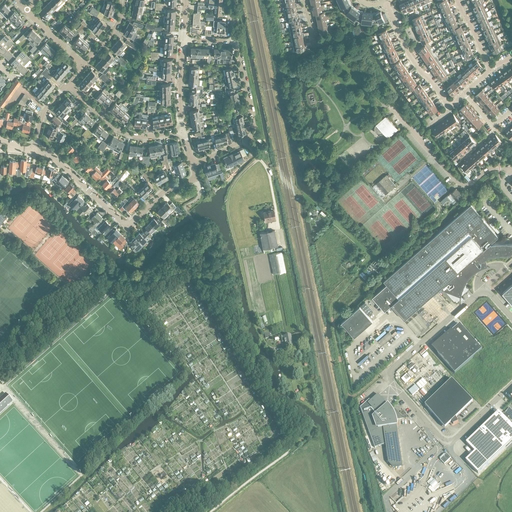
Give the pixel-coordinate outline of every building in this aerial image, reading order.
[(54,0),(50,0),(48,2),(55,9),(57,11),(61,6),(59,4),(54,0)] [(104,3),(103,6),(113,9),(115,3),(104,0),(104,3)] [(376,13),(373,14),(363,13),(360,12),(352,6),(350,3),(348,0),(337,0),(341,7),(342,7),(347,12),(346,13),(355,20),(355,19),(362,21),(362,22),(372,23),(372,22),(379,21),(380,22),(385,20),(387,18),(385,13),(382,14),(381,11),(376,13)] [(414,10),(413,8),(409,0),(405,2),(408,10),(409,12),(414,10)] [(48,2),(44,7),(50,13),(55,9),(48,2)] [(403,12),(408,10),(405,2),(400,4),(403,12)] [(134,3),(133,10),(142,11),(143,5),(134,3)] [(207,3),(207,6),(207,10),(207,7),(214,8),(214,14),(221,15),(222,4),(207,3)] [(440,7),(442,12),(450,8),(448,3),(440,7)] [(483,8),(481,3),(480,3),(475,5),(472,6),(474,11),(483,8)] [(0,11),(7,19),(8,17),(14,11),(13,12),(5,4),(0,8),(0,11)] [(207,6),(198,5),(197,8),(198,8),(198,13),(193,13),(193,23),(204,24),(204,21),(200,21),(200,13),(199,13),(200,9),(207,10),(207,6)] [(113,9),(103,6),(102,9),(101,12),(103,13),(112,16),(113,9)] [(50,13),(44,7),(39,11),(42,14),(41,16),(46,21),(52,15),(50,13)] [(442,17),(444,16),(452,13),(450,8),(442,12),(440,12),(442,17)] [(476,16),(485,12),(483,8),(474,11),(476,16)] [(142,11),(133,10),(132,16),(140,18),(142,11)] [(12,21),(13,21),(19,16),(14,11),(8,17),(9,18),(9,19),(9,20),(9,21),(10,21),(11,22),(12,21)] [(479,20),(487,17),(485,12),(476,16),(479,20)] [(444,16),(446,21),(454,17),(452,13),(444,16)] [(66,19),(68,22),(74,16),(72,14),(66,19)] [(19,16),(13,21),(13,22),(11,23),(17,29),(21,25),(19,24),(23,20),(19,16)] [(412,19),(414,24),(422,21),(420,16),(412,19)] [(94,22),(96,23),(102,29),(106,24),(98,17),(94,22)] [(446,21),(448,26),(456,22),(454,17),(446,21)] [(481,25),(489,22),(487,17),(479,20),(481,25)] [(82,24),(84,26),(87,28),(89,26),(83,20),(81,23),(82,24)] [(416,29),(424,25),(427,24),(425,20),(422,21),(414,24),(416,29)] [(129,22),(126,27),(134,32),(137,26),(142,28),(143,25),(134,22),(133,24),(129,22)] [(449,31),(453,30),(453,29),(458,27),(458,26),(456,22),(448,26),(447,26),(449,31)] [(483,30),(491,26),(489,22),(481,25),(483,30)] [(59,31),(64,35),(71,27),(69,29),(67,27),(68,25),(66,23),(59,31)] [(102,29),(96,23),(94,26),(92,25),(90,27),(98,34),(102,29)] [(204,24),(193,23),(192,34),(199,35),(199,28),(205,29),(206,26),(206,24),(204,24)] [(416,29),(418,34),(426,30),(424,25),(416,29)] [(453,29),(453,30),(455,34),(463,30),(465,29),(464,27),(462,28),(461,25),(458,26),(458,27),(453,29)] [(485,34),(493,31),(491,26),(483,30),(485,34)] [(71,27),(64,35),(68,39),(70,37),(72,39),(78,32),(74,29),(73,30),(71,27)] [(137,33),(134,32),(126,27),(123,33),(131,37),(130,38),(133,40),(137,33)] [(26,35),(31,40),(37,34),(32,29),(29,32),(27,30),(18,39),(14,43),(16,45),(20,41),(21,41),(26,35)] [(380,38),(388,35),(390,34),(389,33),(389,32),(388,32),(387,32),(386,30),(378,33),(380,38)] [(418,34),(420,38),(429,35),(426,30),(418,34)] [(453,35),(455,40),(465,35),(463,30),(455,34),(453,35)] [(485,40),(495,36),(493,31),(485,34),(486,37),(485,37),(485,38),(485,39),(485,40)] [(0,48),(10,38),(6,34),(0,40),(0,48)] [(30,50),(32,52),(42,43),(40,41),(42,38),(37,34),(31,40),(29,42),(33,47),(30,50)] [(423,43),(424,43),(427,41),(433,39),(431,34),(429,35),(420,38),(423,43)] [(380,38),(383,43),(391,39),(388,35),(380,38)] [(457,44),(459,43),(467,40),(465,35),(455,40),(457,44)] [(73,43),(78,48),(83,41),(81,39),(82,38),(80,36),(73,43)] [(488,41),(489,44),(497,40),(495,36),(485,40),(486,41),(487,42),(488,41)] [(4,56),(6,58),(12,53),(8,49),(14,43),(10,38),(0,48),(0,52),(0,53),(0,52),(1,53),(1,54),(2,55),(3,55),(4,56)] [(120,38),(115,43),(122,49),(127,43),(137,50),(139,48),(132,43),(127,39),(124,42),(120,38)] [(383,48),(394,43),(394,42),(393,42),(392,41),(392,42),(391,39),(383,43),(381,44),(383,48)] [(489,44),(491,48),(501,44),(499,39),(497,40),(489,44)] [(459,43),(461,48),(469,44),(467,40),(459,43)] [(83,41),(78,48),(82,52),(89,44),(87,42),(86,43),(83,41)] [(421,55),(430,48),(432,47),(427,41),(424,43),(425,45),(418,50),(421,55)] [(40,49),(45,53),(50,47),(46,42),(44,45),(42,43),(32,52),(34,55),(40,49)] [(122,49),(115,43),(111,48),(118,54),(122,49)] [(395,49),(394,46),(395,45),(394,44),(394,43),(383,48),(385,53),(395,49)] [(461,48),(463,53),(471,49),(469,44),(461,48)] [(501,44),(491,48),(493,53),(503,49),(501,44)] [(50,47),(45,53),(49,58),(48,58),(43,64),(46,67),(55,55),(53,53),(55,51),(50,47)] [(197,57),(197,48),(191,48),(191,52),(188,52),(188,57),(191,57),(197,57)] [(421,55),(424,59),(433,52),(430,48),(421,55)] [(387,58),(398,53),(398,52),(397,51),(396,51),(395,49),(385,53),(387,58)] [(471,49),(463,53),(461,54),(463,59),(465,58),(473,54),(471,49)] [(14,66),(15,66),(26,55),(22,51),(16,57),(12,53),(6,58),(9,61),(9,62),(10,63),(11,63),(12,64),(12,65),(14,66)] [(108,51),(104,56),(110,62),(114,65),(116,63),(114,61),(116,59),(108,51)] [(424,59),(427,63),(436,56),(433,52),(424,59)] [(391,62),(399,58),(398,55),(399,54),(398,53),(387,58),(389,63),(391,62)] [(26,55),(15,66),(15,67),(17,69),(18,69),(18,70),(18,71),(19,72),(20,72),(23,75),(28,69),(24,65),(30,59),(30,58),(28,56),(26,55)] [(104,56),(99,61),(106,67),(110,62),(104,56)] [(121,56),(119,58),(125,64),(128,61),(121,56)] [(427,63),(430,67),(439,61),(436,56),(427,63)] [(125,64),(119,58),(117,60),(123,66),(125,64)] [(473,63),(473,64),(479,70),(483,67),(477,60),(476,59),(475,59),(472,62),(473,63)] [(393,65),(396,69),(403,64),(400,60),(393,65)] [(59,68),(57,70),(63,76),(67,71),(61,65),(59,63),(56,61),(54,63),(57,65),(59,68)] [(61,65),(67,71),(72,66),(65,61),(61,65)] [(106,67),(99,61),(95,66),(103,73),(101,75),(107,80),(109,77),(105,74),(109,69),(106,67)] [(430,67),(433,71),(442,65),(439,61),(430,67)] [(396,69),(399,73),(406,68),(405,66),(405,65),(405,64),(404,63),(403,64),(396,69)] [(190,67),(190,73),(198,74),(199,69),(201,69),(202,69),(202,68),(203,68),(203,67),(203,64),(201,64),(199,64),(194,64),(193,67),(190,67)] [(473,64),(469,67),(475,74),(479,70),(473,64)] [(433,71),(436,75),(445,69),(442,65),(433,71)] [(46,67),(43,71),(50,77),(52,75),(59,80),(63,76),(57,70),(55,69),(54,70),(53,70),(50,73),(48,70),(49,69),(46,67)] [(235,73),(233,67),(225,69),(223,70),(224,76),(224,75),(235,73)] [(469,67),(465,70),(471,77),(475,74),(469,67)] [(399,73),(402,78),(409,72),(406,68),(399,73)] [(445,69),(436,75),(439,80),(448,73),(445,69)] [(92,70),(87,74),(94,80),(98,76),(92,70)] [(461,74),(462,75),(467,80),(468,80),(471,77),(465,70),(461,74)] [(511,77),(507,70),(503,72),(508,81),(511,78),(511,77)] [(47,78),(43,82),(43,83),(51,90),(55,85),(49,80),(48,79),(50,77),(43,71),(41,73),(47,78)] [(402,78),(405,82),(412,77),(410,75),(411,74),(411,73),(410,72),(409,72),(402,78)] [(503,72),(498,75),(504,84),(508,81),(503,72)] [(236,79),(235,74),(235,73),(224,75),(226,82),(226,81),(236,79)] [(87,74),(83,79),(89,85),(94,80),(87,74)] [(462,75),(458,78),(464,85),(468,81),(468,80),(467,80),(462,75)] [(498,75),(494,78),(500,87),(504,84),(498,75)] [(105,82),(104,84),(106,86),(112,80),(109,77),(107,80),(105,82)] [(405,82),(408,86),(415,81),(412,77),(405,82)] [(458,78),(455,82),(460,88),(464,85),(458,78)] [(500,87),(494,78),(490,82),(496,90),(500,87)] [(43,87),(41,89),(47,95),(51,90),(43,83),(43,82),(39,79),(37,81),(40,83),(40,84),(43,87)] [(89,85),(83,79),(79,84),(85,90),(89,85)] [(191,85),(191,88),(202,89),(202,87),(201,86),(199,85),(200,80),(198,80),(189,79),(189,85),(191,85)] [(234,86),(237,85),(236,79),(226,81),(226,84),(225,85),(225,86),(225,87),(225,89),(225,90),(225,91),(235,89),(234,86)] [(26,89),(32,82),(30,80),(24,86),(26,89)] [(411,90),(413,89),(418,85),(415,81),(408,86),(411,90)] [(455,82),(451,85),(457,91),(460,88),(455,82)] [(413,89),(416,93),(423,88),(420,83),(418,85),(413,89)] [(457,91),(451,85),(447,88),(453,95),(457,91)] [(47,95),(41,89),(39,88),(35,92),(32,95),(38,100),(40,97),(43,99),(47,95)] [(189,92),(189,98),(199,98),(199,96),(200,96),(202,93),(202,89),(191,88),(191,92),(189,92)] [(416,93),(419,97),(426,92),(423,88),(416,93)] [(96,97),(101,102),(109,93),(104,89),(102,91),(96,97)] [(239,97),(237,91),(235,92),(235,89),(225,91),(226,94),(228,97),(228,99),(230,99),(239,97)] [(474,96),(478,100),(486,94),(482,90),(474,96)] [(419,97),(422,101),(429,96),(426,92),(419,97)] [(109,93),(101,102),(106,106),(114,97),(109,93)] [(478,100),(481,104),(489,97),(486,94),(478,100)] [(67,97),(63,101),(69,107),(73,103),(76,105),(79,102),(72,96),(70,99),(67,97)] [(422,101),(425,105),(432,100),(429,96),(422,101)] [(481,104),(485,108),(492,101),(489,97),(481,104)] [(199,98),(189,98),(189,104),(192,104),(193,106),(200,106),(199,98)] [(31,110),(37,105),(32,100),(27,105),(31,110)] [(425,105),(428,109),(435,104),(432,100),(425,105)] [(63,101),(59,106),(65,112),(69,107),(63,101)] [(485,108),(488,112),(496,105),(492,101),(485,108)] [(109,109),(114,114),(122,104),(120,102),(118,105),(115,103),(109,109)] [(119,118),(125,111),(131,104),(129,103),(126,107),(123,104),(122,104),(114,114),(119,118)] [(435,104),(428,109),(431,114),(438,109),(435,104)] [(458,110),(462,115),(470,108),(469,106),(468,104),(467,105),(466,104),(458,110)] [(496,105),(488,112),(492,116),(499,109),(496,105)] [(65,112),(59,106),(55,111),(61,116),(60,117),(62,120),(61,120),(67,125),(69,123),(63,118),(67,113),(65,112)] [(77,117),(83,110),(80,108),(74,115),(77,117)] [(462,115),(465,118),(473,112),(470,108),(462,115)] [(125,111),(119,118),(124,122),(130,115),(125,111)] [(16,126),(17,121),(18,119),(14,118),(14,119),(9,118),(10,113),(6,112),(5,118),(4,118),(3,125),(3,126),(12,128),(13,125),(16,126)] [(75,118),(70,124),(73,127),(77,121),(82,125),(90,117),(85,112),(78,120),(76,118),(75,118)] [(134,126),(140,127),(141,114),(142,114),(142,112),(140,112),(136,112),(136,113),(135,113),(135,115),(134,115),(134,117),(135,117),(134,126)] [(465,118),(469,122),(476,115),(473,112),(465,118)] [(19,115),(18,119),(17,121),(30,123),(30,121),(31,121),(33,115),(30,114),(26,113),(26,116),(19,115)] [(233,123),(235,123),(244,121),(242,115),(239,116),(238,113),(231,114),(233,123)] [(453,114),(449,117),(455,125),(459,122),(453,114)] [(469,122),(472,126),(480,119),(476,115),(469,122)] [(57,137),(60,131),(62,128),(60,127),(61,124),(61,123),(54,116),(50,121),(56,126),(55,128),(50,126),(45,135),(46,135),(46,136),(49,138),(51,137),(52,138),(53,135),(57,137)] [(81,135),(84,137),(90,130),(87,129),(89,127),(94,121),(90,117),(82,125),(86,129),(81,135)] [(398,129),(387,117),(377,125),(388,137),(398,129)] [(449,117),(445,120),(451,128),(455,125),(449,117)] [(480,119),(472,126),(476,130),(483,123),(480,119)] [(445,120),(441,123),(446,131),(451,128),(445,120)] [(17,121),(16,126),(20,127),(22,128),(22,130),(29,132),(30,126),(29,126),(30,123),(17,121)] [(202,121),(191,123),(192,129),(196,129),(196,131),(204,130),(203,127),(202,121)] [(441,123),(436,126),(442,134),(446,131),(441,123)] [(92,132),(97,136),(103,129),(99,125),(92,132)] [(442,134),(436,126),(432,129),(438,137),(442,134)] [(97,136),(96,137),(101,141),(108,133),(103,129),(97,136)] [(222,144),(220,135),(219,133),(214,134),(213,129),(209,130),(211,135),(214,134),(214,135),(214,136),(214,137),(216,145),(222,144)] [(90,130),(84,137),(86,139),(92,132),(90,130)] [(60,131),(57,137),(57,138),(62,141),(66,134),(60,131)] [(201,135),(200,132),(194,133),(195,137),(198,136),(199,140),(196,141),(197,141),(196,141),(198,150),(204,148),(201,137),(202,137),(201,135)] [(226,134),(220,135),(222,144),(228,142),(226,134)] [(492,137),(491,138),(498,145),(502,142),(495,134),(494,135),(493,134),(491,136),(492,137)] [(469,135),(465,139),(472,146),(476,143),(469,135)] [(204,136),(202,137),(201,137),(204,148),(210,147),(209,143),(212,143),(211,137),(205,139),(204,136)] [(109,144),(114,147),(119,140),(113,137),(109,144)] [(491,138),(487,141),(494,149),(498,145),(491,138)] [(465,139),(461,142),(468,150),(472,146),(465,139)] [(119,140),(114,147),(120,150),(124,143),(119,140)] [(487,141),(484,144),(490,152),(494,149),(487,141)] [(170,149),(171,154),(179,153),(177,142),(169,143),(169,144),(165,144),(166,151),(169,150),(169,149),(170,149)] [(461,142),(458,146),(464,153),(468,150),(461,142)] [(80,145),(72,154),(74,156),(73,157),(78,161),(80,159),(82,161),(86,157),(84,155),(82,157),(79,154),(80,153),(78,152),(84,145),(82,143),(80,145)] [(70,153),(72,154),(80,145),(78,144),(76,146),(74,144),(72,146),(70,144),(65,149),(69,153),(70,153)] [(484,144),(480,148),(487,155),(490,152),(484,144)] [(156,154),(155,145),(149,146),(151,158),(157,157),(156,154)] [(458,146),(454,149),(461,157),(464,153),(458,146)] [(480,148),(476,151),(483,159),(487,155),(480,148)] [(461,157),(454,149),(450,152),(456,160),(461,157)] [(223,159),(226,164),(223,165),(226,170),(233,167),(232,166),(237,164),(244,160),(240,151),(230,156),(230,155),(223,159)] [(476,151),(472,154),(479,162),(483,159),(476,151)] [(469,157),(468,158),(475,166),(479,162),(472,154),(471,155),(470,154),(469,156),(469,157)] [(468,158),(464,161),(471,169),(475,166),(468,158)] [(168,162),(169,166),(173,165),(177,177),(185,174),(181,162),(176,164),(174,159),(170,161),(168,162)] [(21,163),(18,163),(17,171),(20,172),(20,170),(26,171),(26,174),(29,174),(30,168),(26,167),(26,160),(21,160),(21,163)] [(88,170),(90,172),(94,168),(93,167),(93,166),(86,160),(81,165),(88,171),(88,170)] [(17,171),(18,163),(15,162),(15,161),(10,161),(9,174),(17,174),(17,171)] [(471,169),(464,161),(460,165),(467,172),(471,169)] [(215,163),(210,165),(210,164),(207,165),(207,166),(204,167),(207,177),(223,172),(220,163),(215,165),(215,163)] [(40,178),(43,179),(45,170),(43,169),(43,168),(37,166),(36,169),(32,168),(31,175),(34,176),(35,172),(41,174),(40,178)] [(94,168),(90,172),(92,174),(91,175),(96,179),(98,177),(101,180),(110,170),(107,167),(102,172),(96,166),(94,168)] [(45,170),(43,179),(47,180),(47,179),(51,180),(52,178),(53,176),(52,176),(54,169),(49,168),(48,171),(45,170)] [(164,170),(159,174),(163,181),(169,178),(164,170)] [(62,189),(67,182),(69,181),(62,175),(61,176),(58,173),(51,181),(54,184),(56,182),(60,186),(59,187),(62,189)] [(163,181),(159,174),(153,177),(158,184),(163,181)] [(396,185),(389,177),(387,175),(377,183),(386,194),(396,185)] [(107,188),(109,190),(119,179),(116,177),(112,182),(110,181),(110,182),(107,179),(108,178),(106,176),(102,181),(104,183),(102,185),(106,189),(107,188)] [(119,187),(123,183),(119,179),(109,190),(111,191),(110,192),(115,197),(117,194),(119,192),(120,193),(122,190),(119,187)] [(67,194),(71,197),(75,193),(76,192),(73,189),(75,187),(71,183),(70,184),(67,182),(62,189),(65,192),(66,190),(69,192),(67,194)] [(125,185),(134,194),(137,191),(127,182),(125,185)] [(148,182),(143,187),(149,193),(154,188),(148,182)] [(149,193),(143,187),(138,191),(144,197),(149,193)] [(451,193),(457,200),(462,195),(456,189),(451,193)] [(74,208),(77,210),(84,202),(82,200),(83,199),(78,195),(78,196),(75,193),(71,197),(67,201),(70,204),(72,201),(77,206),(74,208)] [(449,193),(436,205),(439,209),(442,207),(438,203),(449,194),(449,193)] [(127,199),(126,199),(135,208),(139,203),(138,202),(139,200),(137,197),(135,199),(132,195),(127,199)] [(135,208),(126,199),(125,201),(126,202),(122,206),(127,212),(129,210),(131,212),(135,208)] [(84,202),(77,210),(81,214),(84,210),(89,215),(93,210),(90,208),(91,207),(87,203),(86,204),(84,202)] [(167,202),(162,206),(168,213),(173,208),(167,202)] [(505,255),(509,255),(511,252),(511,243),(505,243),(498,243),(491,244),(499,237),(471,205),(423,246),(384,281),(387,285),(372,298),(384,311),(391,305),(404,320),(442,287),(444,289),(460,295),(467,278),(477,270),(475,267),(478,265),(479,266),(480,266),(481,266),(481,265),(480,262),(492,256),(505,255)] [(168,213),(162,206),(158,211),(164,217),(168,213)] [(175,208),(180,214),(183,212),(177,206),(175,208)] [(271,218),(271,221),(275,220),(274,211),(263,213),(264,213),(263,214),(262,214),(263,217),(264,217),(265,220),(271,218)] [(94,229),(103,219),(101,217),(102,217),(97,212),(95,214),(92,212),(89,215),(87,218),(89,220),(90,219),(91,219),(94,222),(94,223),(95,224),(93,225),(92,226),(91,226),(89,228),(89,229),(91,232),(94,229)] [(149,223),(157,230),(157,231),(160,229),(163,229),(166,226),(164,225),(165,224),(158,217),(155,220),(154,218),(149,223)] [(103,219),(94,229),(97,232),(100,229),(105,234),(110,228),(108,226),(110,225),(105,220),(105,221),(103,219)] [(143,231),(144,232),(149,237),(150,238),(157,230),(149,223),(145,227),(146,229),(143,231)] [(112,242),(113,242),(121,233),(116,229),(114,232),(111,230),(107,234),(112,239),(110,242),(111,243),(112,242)] [(260,233),(263,249),(277,246),(274,230),(260,233)] [(139,233),(135,237),(143,245),(145,244),(142,241),(144,238),(146,240),(149,237),(144,232),(141,235),(139,233)] [(124,244),(127,247),(127,245),(127,242),(126,241),(124,239),(125,238),(121,233),(113,242),(120,249),(123,246),(123,245),(124,244)] [(127,245),(127,247),(127,251),(130,251),(132,248),(136,252),(143,245),(135,237),(130,241),(132,243),(129,245),(127,245)] [(342,264),(350,271),(363,256),(356,250),(342,264)] [(376,275),(383,268),(374,260),(365,270),(360,275),(365,280),(368,277),(367,276),(369,273),(368,273),(371,270),(376,275)] [(511,283),(502,292),(511,303),(511,283)] [(341,323),(354,337),(373,321),(360,306),(341,323)] [(431,323),(430,322),(434,319),(424,308),(407,323),(418,336),(431,323)] [(482,350),(460,325),(452,331),(451,330),(431,347),(455,374),(482,350)] [(393,336),(389,332),(378,341),(382,345),(393,336)] [(284,342),(285,347),(293,346),(290,335),(283,337),(281,337),(282,342),(284,342)] [(436,410),(449,424),(450,425),(451,425),(451,426),(452,426),(453,426),(453,425),(458,423),(456,418),(473,402),(452,380),(425,406),(432,414),(436,410)] [(0,412),(12,401),(5,394),(0,398),(0,412)] [(390,408),(378,395),(371,401),(369,400),(360,408),(375,448),(386,444),(388,463),(392,467),(402,466),(396,425),(396,421),(404,419),(397,412),(397,413),(395,410),(393,412),(393,411),(392,411),(390,408)] [(505,412),(505,415),(505,416),(504,417),(499,412),(466,443),(475,452),(466,461),(478,474),(511,440),(511,411),(509,408),(505,412)] [(447,454),(440,460),(444,464),(450,458),(447,454)] [(444,464),(455,476),(462,470),(451,457),(450,458),(444,464)] [(432,478),(427,483),(435,491),(440,486),(432,478)]
